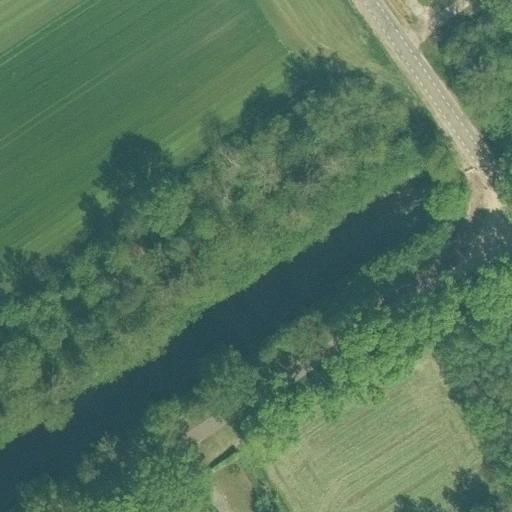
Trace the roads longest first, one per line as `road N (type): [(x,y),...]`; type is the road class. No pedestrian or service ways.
road 1 (unclassified): [(77,511),(511,237)]
road 2 (tertiary): [(511,202),(370,0)]
